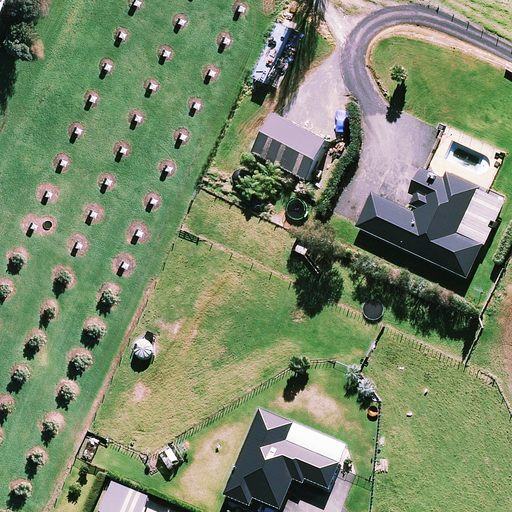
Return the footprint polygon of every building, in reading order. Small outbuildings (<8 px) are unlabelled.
[(329,142),(278,115),(262,106),(232,161),(249,170),(257,155),(308,182),(329,142)] [(441,181),(422,171),(405,208),(373,193),(357,227),(468,280),(506,202),(445,173),(441,181)] [(156,352),(147,339),(131,350),(140,362),(156,352)] [(340,441),(258,420),(252,443),(246,442),(232,497),(278,509),(287,477),(328,487),(340,441)] [(151,453),(158,466),(176,456),(169,442),(151,453)] [(141,511),(146,501),(112,487),(101,511),(141,511)]
